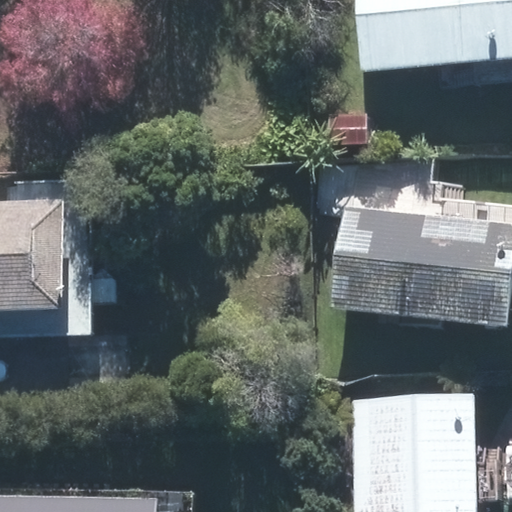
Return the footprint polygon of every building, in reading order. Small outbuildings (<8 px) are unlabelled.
[(511,0),(371,0),(372,8),(373,64),(511,60),(511,0)] [(77,191),(0,190),(0,306),(76,307),(77,191)] [(511,212),(357,203),(350,314),(511,323),(511,212)] [(495,511),(491,395),(360,400),(364,511),(495,511)] [(195,511),(195,478),(0,477),(0,511),(195,511)]
